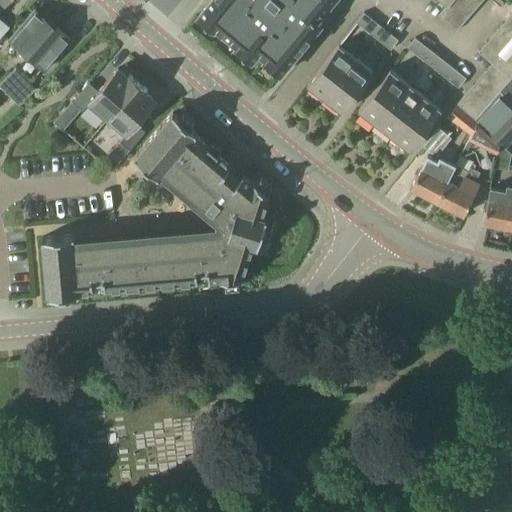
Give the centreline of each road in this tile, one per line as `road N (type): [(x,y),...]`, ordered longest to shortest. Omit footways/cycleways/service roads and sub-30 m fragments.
road 1 (residential): [(371,221),(329,281),(292,306),(2,331)]
road 2 (residential): [(371,221),(113,0)]
road 3 (residential): [(511,277),(456,266),(371,221)]
